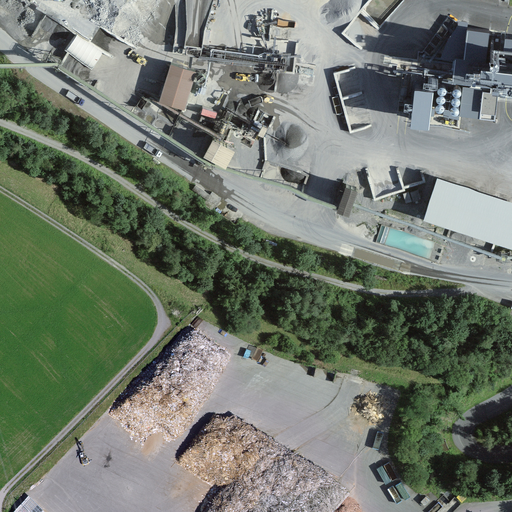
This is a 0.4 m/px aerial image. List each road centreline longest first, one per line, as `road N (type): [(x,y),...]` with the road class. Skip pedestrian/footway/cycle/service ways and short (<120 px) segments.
road 1 (track): [(0,123),(92,163),(203,235),(265,263),(383,293),(483,282)]
road 2 (track): [(0,496),(146,348),(160,315),(153,296),(116,264),(0,189)]
